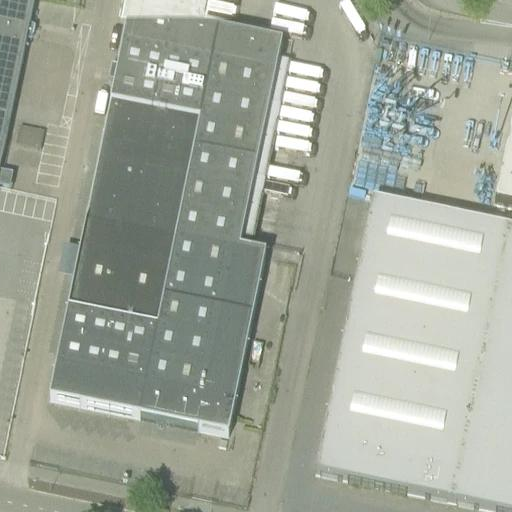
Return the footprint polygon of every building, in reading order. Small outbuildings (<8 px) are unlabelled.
[(0,0),(0,164),(33,0),(0,0)] [(121,0),(118,18),(127,19),(117,70),(110,68),(106,84),(114,85),(48,403),(156,426),(155,427),(156,427),(156,428),(156,429),(157,429),(157,430),(159,430),(160,430),(162,430),(162,429),(163,429),(163,427),(228,440),(264,260),(239,254),(281,49),(184,29),(189,0),(121,0)] [(511,114),(493,207),(511,211),(511,114)] [(511,511),(511,235),(371,206),(314,479),(473,511),(511,511)] [(217,450),(225,452),(225,449),(226,445),(218,443),(218,448),(217,450)]
